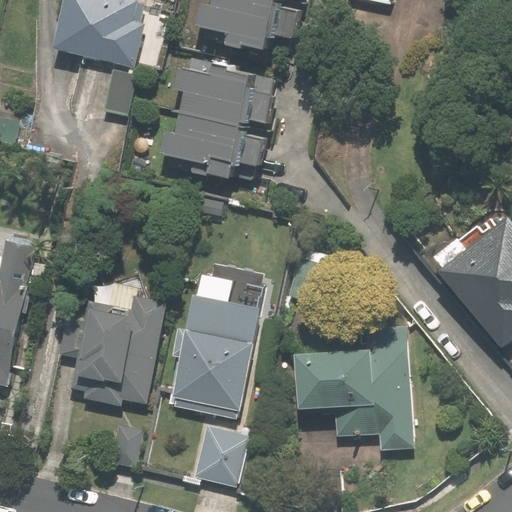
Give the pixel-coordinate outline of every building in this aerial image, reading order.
[(150,3),(139,0),(75,0),(63,46),(140,67),(152,22),(145,20),(150,3)] [(224,0),(223,5),(213,3),(208,25),(239,32),(237,42),(279,50),(282,34),(305,39),(311,11),(295,8),(296,3),(291,2),(291,0),(224,0)] [(245,64),(199,55),(196,67),(189,66),(184,88),(195,90),(186,132),(175,130),(171,153),(219,163),(216,172),(242,178),(245,162),(267,166),(273,138),(257,135),(258,130),(254,129),(255,121),(260,122),(260,119),(277,122),(283,94),(279,93),(283,77),(244,68),(245,64)] [(143,75),(120,69),(109,111),(133,117),(143,75)] [(229,201),(209,197),(206,212),(226,216),(229,201)] [(511,219),(449,270),(511,348),(511,347),(511,219)] [(5,277),(0,276),(0,383),(12,386),(42,244),(13,239),(5,277)] [(304,250),(292,296),(328,305),(340,260),(304,250)] [(120,289),(116,311),(103,308),(101,318),(76,313),(67,355),(85,359),(78,390),(91,392),(90,398),(127,406),(128,401),(152,406),(175,301),(120,289)] [(245,421),(269,308),(201,294),(177,406),(245,421)] [(342,408),(343,436),(385,434),(386,450),(421,449),(416,342),(382,343),(382,349),(306,353),(308,409),(342,408)] [(140,461),(149,423),(122,418),(114,455),(140,461)] [(255,436),(211,426),(199,479),(243,489),(255,436)]
